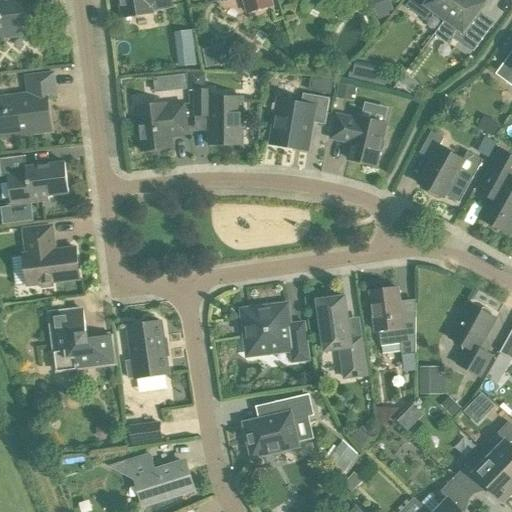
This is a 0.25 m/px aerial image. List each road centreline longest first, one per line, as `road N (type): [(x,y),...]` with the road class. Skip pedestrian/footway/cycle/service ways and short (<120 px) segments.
road 1 (residential): [(393,252),(380,213),(305,186),(227,182),(109,194)]
road 2 (residential): [(234,511),(218,485),(191,288)]
road 3 (residential): [(191,288),(393,252)]
road 4 (residential): [(88,0),(109,194)]
road 5 (residential): [(109,194),(118,276),(134,291),(191,288)]
road 6 (residential): [(393,252),(441,255),(511,286)]
